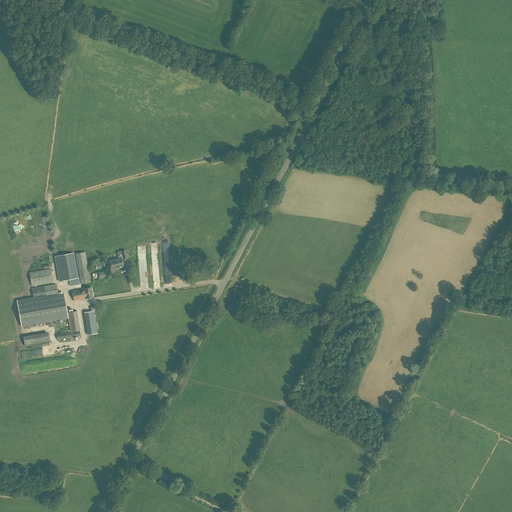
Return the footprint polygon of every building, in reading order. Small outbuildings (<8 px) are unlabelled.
[(46,216),(41,217),(44,229),(50,228),(46,216)] [(8,239),(13,238),(10,223),(5,224),(8,239)] [(75,254),(76,257),(81,284),(90,282),(85,252),(75,254)] [(74,253),(54,256),(59,282),(78,278),(74,254),(74,253)] [(120,268),(124,266),(122,257),(108,261),(111,271),(120,269),(120,268)] [(29,273),(31,286),(52,282),(50,269),(29,273)] [(105,271),(98,272),(99,279),(107,278),(105,271)] [(56,284),(32,288),(33,297),(46,294),(46,297),(58,295),(56,284)] [(74,301),(85,299),(93,298),(91,287),(83,288),(72,290),(74,301)] [(33,297),(17,300),(21,326),(55,320),(55,324),(63,323),(63,319),(68,318),(64,294),(58,295),(46,297),(46,294),(33,297)] [(90,312),(84,313),(87,332),(88,335),(98,334),(94,311),(95,311),(94,307),(90,307),(90,312)] [(56,334),(57,340),(80,337),(80,331),(77,311),(68,312),(72,332),(56,334)] [(23,344),(47,340),(46,333),(37,334),(36,331),(21,333),(23,344)] [(47,344),(30,346),(31,352),(48,350),(47,344)]
